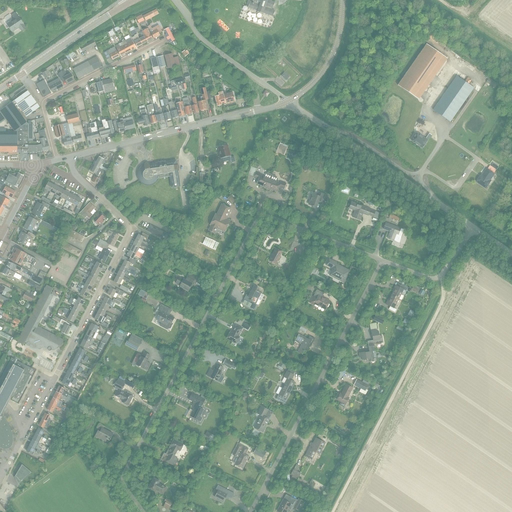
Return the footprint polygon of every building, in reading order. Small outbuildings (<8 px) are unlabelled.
[(253,0),(253,1),(253,3),(250,2),(248,7),(257,11),(257,12),(263,14),(263,13),(273,16),(275,11),(271,10),(272,8),(273,8),(274,2),(271,1),(271,0),(253,0)] [(14,19),(7,24),(12,32),(19,27),(22,31),(25,28),(23,25),(23,24),(16,13),(12,15),(14,19)] [(136,18),(139,23),(144,20),(141,15),(136,18)] [(150,25),(147,26),(154,38),(160,35),(159,33),(161,32),(158,26),(152,29),(150,25)] [(144,36),(147,42),(153,39),(147,29),(142,31),(144,36)] [(147,42),(144,36),(142,31),(138,33),(139,34),(140,34),(142,37),(139,39),(142,44),(147,42)] [(170,31),(164,34),(169,43),(174,40),(170,31)] [(139,39),(137,34),(134,35),(135,36),(132,38),(137,47),(142,44),(139,39)] [(136,48),(132,40),(130,37),(127,39),(125,40),(126,43),(130,50),(136,48)] [(83,52),(96,45),(93,40),(77,48),(80,53),(82,51),(83,52)] [(130,50),(126,43),(125,40),(120,43),(125,53),(130,50)] [(120,56),(125,53),(120,43),(115,46),(120,56)] [(426,44),(398,85),(418,100),(447,58),(426,44)] [(107,51),(103,53),(107,59),(111,57),(112,60),(119,56),(116,51),(114,47),(107,51)] [(68,54),(71,58),(78,54),(75,49),(68,54)] [(172,53),(164,55),(168,68),(180,65),(178,56),(173,58),(172,53)] [(73,69),(78,79),(102,66),(97,56),(73,69)] [(157,57),(160,67),(165,66),(163,56),(157,57)] [(64,71),(58,74),(62,80),(64,79),(67,84),(74,80),(70,74),(67,76),(64,71)] [(284,72),(281,76),(286,80),(289,77),(284,72)] [(456,77),(433,109),(450,121),(473,88),(456,77)] [(58,78),(48,84),(52,92),(63,86),(58,78)] [(104,93),(115,90),(112,78),(102,81),(96,82),(98,92),(104,91),(104,93)] [(42,97),(51,93),(44,80),(36,84),(42,97)] [(12,102),(15,100),(26,117),(39,107),(32,97),(26,88),(16,96),(17,98),(12,102)] [(233,93),(223,95),(223,91),(218,92),(219,95),(215,96),(217,106),(221,105),(221,104),(225,103),(226,103),(235,101),(233,93)] [(204,109),(207,108),(204,96),(200,97),(201,101),(198,102),(200,110),(201,110),(201,111),(204,110),(204,109)] [(190,105),(189,102),(188,100),(183,101),(186,114),(192,113),(190,105)] [(172,118),(178,116),(176,109),(174,110),(172,101),(168,102),(169,105),(171,111),(170,111),(172,118)] [(28,138),(28,124),(11,102),(0,110),(0,122),(5,119),(15,132),(0,131),(0,151),(8,152),(8,154),(16,154),(16,153),(19,153),(19,152),(19,146),(23,146),(23,138),(28,138)] [(185,115),(183,108),(184,107),(182,102),(176,104),(177,109),(179,116),(185,115)] [(157,122),(155,115),(153,115),(151,109),(154,109),(152,104),(147,105),(151,123),(157,122)] [(158,122),(164,120),(162,113),(159,114),(157,104),(154,105),(158,122)] [(165,120),(171,118),(169,111),(167,112),(165,106),(162,107),(163,113),(165,120)] [(146,111),(145,107),(140,109),(140,112),(141,113),(142,118),(138,119),(139,124),(143,123),(144,125),(150,124),(147,114),(145,115),(145,112),(146,111)] [(72,123),(79,121),(77,113),(66,116),(68,124),(70,133),(71,133),(72,138),(72,137),(74,143),(82,141),(80,134),(79,134),(79,135),(75,136),(72,123)] [(135,128),(133,121),(132,117),(125,119),(125,116),(122,117),(122,118),(125,130),(135,128)] [(126,130),(125,130),(122,118),(119,119),(120,122),(117,123),(117,120),(113,121),(115,129),(118,128),(119,132),(126,130)] [(99,129),(98,129),(98,130),(99,130),(100,136),(108,134),(115,133),(111,120),(106,122),(105,119),(102,120),(103,127),(102,127),(98,128),(99,129)] [(43,151),(38,133),(34,134),(36,141),(33,141),(33,123),(31,123),(31,120),(28,120),(28,124),(28,138),(28,153),(36,153),(43,151)] [(90,125),(93,138),(99,137),(98,131),(96,122),(90,123),(90,125)] [(62,124),(54,126),(57,137),(62,135),(64,135),(62,124)] [(38,133),(43,151),(49,149),(44,129),(38,131),(38,133)] [(67,134),(64,135),(62,135),(64,145),(73,143),(71,138),(72,138),(71,133),(70,133),(67,134)] [(431,134),(430,134),(429,133),(425,138),(417,133),(411,141),(422,148),(431,134)] [(22,153),(28,153),(28,138),(23,138),(23,146),(19,146),(19,152),(19,153),(22,153)] [(225,156),(230,155),(228,145),(218,147),(221,162),(226,161),(225,156)] [(96,161),(103,165),(107,157),(103,155),(102,158),(99,156),(96,161)] [(177,187),(177,186),(180,186),(177,169),(179,169),(178,165),(176,165),(176,160),(165,162),(165,161),(164,162),(163,162),(162,162),(161,163),(160,162),(160,163),(159,162),(158,163),(157,163),(156,163),(149,164),(149,163),(148,163),(145,163),(144,164),(144,165),(143,166),(141,167),(140,168),(139,169),(139,171),(138,172),(138,173),(138,175),(138,176),(139,178),(139,179),(140,180),(141,181),(142,182),(143,183),(144,184),(146,184),(147,184),(149,184),(150,184),(151,184),(153,183),(154,182),(155,181),(156,180),(157,179),(157,178),(158,176),(159,176),(160,177),(160,176),(161,177),(162,176),(163,177),(163,176),(164,176),(165,175),(166,176),(166,175),(167,176),(168,175),(169,176),(170,174),(172,187),(175,186),(175,187),(176,187),(177,187)] [(102,166),(103,165),(96,161),(94,165),(102,169),(106,171),(107,169),(102,166)] [(106,171),(102,169),(94,165),(91,171),(95,174),(95,175),(98,176),(99,174),(100,171),(102,173),(103,171),(106,173),(106,171)] [(253,177),(256,169),(253,167),(251,166),(248,175),(250,175),(250,176),(253,177)] [(479,177),(477,181),(485,187),(490,180),(489,180),(493,174),(486,170),(480,178),(479,177)] [(264,176),(260,175),(261,173),(255,171),(253,177),(258,179),(256,183),(263,185),(262,186),(266,188),(271,175),(267,173),(264,174),(264,176)] [(10,174),(9,174),(5,172),(3,172),(0,177),(6,180),(6,181),(11,183),(10,184),(17,187),(23,176),(18,173),(17,175),(14,174),(13,176),(10,174)] [(281,181),(280,182),(277,181),(278,179),(276,176),(271,175),(266,188),(271,189),(271,188),(277,191),(279,187),(284,188),(286,183),(281,181)] [(97,184),(100,178),(94,176),(92,181),(97,184)] [(0,177),(0,188),(1,189),(0,190),(0,191),(12,198),(17,188),(5,181),(6,180),(0,177)] [(50,192),(53,185),(48,182),(44,189),(50,192)] [(59,188),(54,185),(53,185),(50,192),(55,194),(59,188)] [(64,190),(60,188),(59,188),(55,194),(61,197),(64,190)] [(66,200),(70,193),(64,190),(61,197),(66,200)] [(72,203),(76,196),(70,193),(66,200),(72,203)] [(318,201),(321,203),(324,195),(318,193),(317,196),(312,194),(308,204),(316,207),(318,201)] [(0,215),(3,210),(4,208),(6,205),(7,206),(10,200),(8,200),(0,195),(0,215)] [(227,199),(232,203),(235,200),(230,195),(227,199)] [(82,203),(80,202),(81,199),(76,196),(72,203),(78,206),(76,208),(79,209),(82,203)] [(353,199),(352,202),(373,210),(374,207),(353,199)] [(37,201),(31,212),(39,216),(44,206),(48,209),(50,205),(42,201),(41,203),(37,201)] [(87,216),(89,218),(92,214),(90,212),(95,207),(92,205),(93,204),(90,202),(79,213),(85,219),(87,216)] [(375,211),(370,209),(351,202),(349,208),(355,210),(352,217),(360,219),(362,213),(373,217),(375,211)] [(210,224),(211,225),(209,229),(214,232),(216,227),(224,231),(229,220),(225,219),(230,209),(222,204),(217,215),(215,214),(210,224)] [(97,228),(99,230),(103,225),(101,223),(106,218),(103,216),(104,215),(102,212),(94,220),(99,225),(97,228)] [(24,227),(31,231),(36,221),(40,223),(42,220),(35,216),(34,219),(29,217),(24,227)] [(385,223),(383,229),(389,232),(387,238),(393,240),(394,239),(399,241),(403,229),(400,228),(385,223)] [(147,230),(168,241),(171,235),(150,224),(147,230)] [(98,242),(100,243),(107,247),(109,244),(112,246),(116,239),(118,235),(109,230),(107,234),(111,236),(107,243),(100,239),(98,242)] [(30,240),(31,238),(34,239),(36,236),(28,232),(27,235),(21,232),(20,235),(21,236),(18,241),(29,247),(31,243),(29,242),(30,240)] [(144,237),(147,239),(149,236),(142,232),(141,235),(138,234),(135,239),(141,242),(147,246),(149,244),(142,240),(144,237)] [(205,237),(202,244),(213,249),(217,242),(205,237)] [(147,246),(141,242),(135,239),(132,245),(138,248),(139,245),(143,247),(146,248),(147,246)] [(64,241),(60,247),(67,251),(70,245),(64,241)] [(107,247),(100,243),(98,242),(97,245),(103,249),(98,258),(105,261),(110,252),(106,250),(107,247)] [(70,245),(67,251),(79,257),(82,251),(70,245)] [(137,251),(138,248),(132,245),(130,250),(135,253),(142,256),(143,254),(137,251)] [(19,264),(25,253),(15,248),(15,249),(13,248),(11,251),(13,252),(12,255),(10,254),(8,258),(10,258),(9,259),(19,264)] [(269,260),(275,264),(278,260),(279,260),(280,257),(280,256),(282,252),(275,248),(269,260)] [(142,256),(135,253),(130,250),(127,255),(130,257),(133,258),(134,255),(141,259),(141,257),(142,256)] [(25,253),(19,264),(23,266),(28,269),(30,270),(36,259),(25,253)] [(137,260),(133,258),(130,257),(128,261),(130,263),(134,265),(137,260)] [(339,279),(343,281),(348,271),(342,268),(335,265),(336,263),(329,259),(326,265),(333,268),(330,274),(334,277),(338,280),(339,279)] [(130,263),(128,261),(124,260),(122,265),(128,268),(134,271),(138,274),(139,272),(135,269),(129,266),(130,263)] [(15,268),(20,271),(21,268),(9,261),(6,266),(14,271),(15,268)] [(92,266),(94,267),(100,270),(103,265),(97,262),(95,265),(90,263),(89,265),(92,266)] [(134,271),(128,268),(122,265),(119,270),(125,273),(126,271),(133,274),(134,271)] [(91,272),(89,271),(87,274),(79,270),(81,267),(79,266),(76,272),(84,275),(87,277),(88,278),(94,281),(97,276),(91,272)] [(23,277),(21,276),(5,267),(2,273),(7,276),(9,273),(14,276),(13,277),(19,280),(20,281),(22,278),(23,279),(23,277)] [(100,270),(94,267),(91,272),(97,276),(100,270)] [(123,276),(125,273),(119,270),(116,276),(122,279),(128,282),(130,280),(123,276)] [(43,279),(46,274),(41,271),(38,276),(43,279)] [(188,291),(190,287),(192,288),(198,275),(190,271),(185,280),(183,279),(179,277),(176,282),(180,285),(179,286),(188,291)] [(44,280),(42,279),(35,275),(32,280),(40,284),(40,283),(41,284),(44,280)] [(119,284),(122,279),(116,276),(113,281),(119,284)] [(92,286),(94,281),(88,278),(85,283),(92,286)] [(119,288),(131,294),(135,286),(134,286),(134,285),(128,282),(127,285),(131,287),(132,288),(132,289),(131,288),(130,290),(121,285),(119,288)] [(89,291),(92,286),(85,283),(84,286),(79,284),(78,286),(83,288),(89,291)] [(9,291),(10,289),(3,285),(2,286),(0,285),(0,293),(1,294),(3,290),(4,291),(5,290),(7,292),(8,290),(9,291)] [(38,327),(37,326),(38,324),(38,322),(39,321),(39,320),(39,319),(40,318),(40,317),(42,316),(42,315),(43,314),(43,313),(45,309),(47,303),(48,302),(50,299),(51,298),(52,297),(51,295),(50,294),(53,288),(47,285),(46,286),(45,287),(44,288),(44,289),(44,290),(40,297),(39,299),(38,301),(37,303),(36,305),(35,307),(34,308),(33,309),(33,310),(33,311),(30,318),(29,318),(28,319),(28,320),(27,322),(26,324),(25,325),(25,326),(24,327),(24,328),(23,331),(22,332),(21,333),(21,334),(20,335),(17,342),(24,345),(25,341),(26,342),(27,342),(27,343),(26,343),(26,344),(26,345),(27,345),(27,346),(28,346),(29,346),(29,345),(30,346),(31,347),(32,347),(33,347),(34,348),(35,348),(36,348),(37,348),(38,349),(39,349),(40,349),(41,349),(41,348),(42,348),(42,347),(43,347),(44,347),(45,347),(46,347),(48,348),(48,349),(48,350),(49,350),(49,351),(50,351),(51,350),(51,349),(52,349),(54,349),(55,349),(56,349),(56,348),(58,347),(58,346),(60,347),(64,340),(62,339),(61,338),(60,338),(59,337),(58,337),(55,336),(54,335),(53,334),(52,334),(51,333),(42,329),(42,328),(41,327),(39,327),(38,327)] [(264,295),(260,293),(256,290),(257,287),(254,285),(248,295),(246,294),(244,299),(249,302),(250,301),(255,303),(257,299),(261,301),(264,295)] [(403,296),(401,294),(403,289),(406,291),(407,288),(401,285),(400,287),(395,285),(393,289),(394,289),(391,295),(398,299),(401,300),(403,296)] [(89,291),(83,288),(78,286),(77,288),(81,291),(80,294),(86,297),(89,291)] [(117,288),(116,290),(110,287),(107,294),(113,297),(115,292),(122,296),(124,292),(117,288)] [(322,297),(324,293),(316,289),(314,294),(313,296),(309,302),(314,305),(315,303),(319,305),(319,306),(325,309),(327,307),(328,307),(329,305),(329,304),(328,303),(330,301),(322,297)] [(22,297),(32,302),(35,297),(33,296),(25,292),(22,297)] [(398,299),(391,295),(388,301),(388,300),(386,304),(390,306),(388,309),(395,312),(396,309),(394,308),(398,299)] [(70,300),(81,306),(84,301),(78,297),(77,300),(71,297),(70,300)] [(102,302),(108,305),(111,300),(105,297),(102,302)] [(81,306),(70,300),(69,299),(67,302),(74,305),(73,308),(79,311),(81,306)] [(106,311),(108,305),(102,302),(100,308),(106,311)] [(172,323),(171,323),(173,318),(165,314),(168,307),(161,304),(157,310),(160,311),(156,319),(162,322),(160,325),(167,329),(170,328),(172,323)] [(76,316),(79,311),(73,308),(70,313),(76,316)] [(103,316),(106,311),(100,308),(97,313),(103,316)] [(73,322),(76,316),(70,313),(67,319),(73,322)] [(105,317),(103,316),(97,313),(94,318),(101,322),(100,324),(106,327),(108,324),(103,322),(105,317)] [(67,322),(61,319),(54,315),(52,318),(53,318),(52,319),(59,323),(64,326),(61,331),(67,334),(71,327),(66,324),(67,322)] [(11,324),(10,326),(17,329),(21,321),(14,318),(12,322),(16,324),(15,326),(11,324)] [(375,332),(375,329),(377,329),(376,322),(369,324),(370,330),(371,330),(371,335),(372,335),(373,340),(367,341),(369,352),(364,353),(364,352),(359,353),(359,357),(362,357),(362,360),(367,359),(368,362),(371,361),(372,362),(374,362),(374,361),(375,361),(373,353),(373,351),(375,351),(374,344),(375,343),(375,344),(383,343),(382,336),(379,336),(378,331),(375,332)] [(101,327),(98,326),(92,323),(89,328),(95,332),(97,329),(99,330),(101,327)] [(231,333),(228,339),(232,341),(236,343),(239,337),(238,336),(242,328),(236,325),(232,333),(231,333)] [(98,333),(95,332),(89,328),(86,334),(93,338),(95,339),(98,333)] [(95,339),(93,338),(86,334),(83,340),(90,343),(92,344),(95,339)] [(298,334),(294,341),(301,345),(297,352),(302,354),(303,351),(304,351),(304,350),(309,349),(309,347),(310,344),(311,344),(314,338),(309,336),(307,338),(298,334)] [(129,339),(126,345),(136,350),(139,345),(129,339)] [(87,349),(90,343),(83,340),(80,345),(87,349)] [(76,353),(82,357),(85,351),(80,348),(78,351),(77,351),(76,353)] [(136,365),(146,370),(150,363),(147,362),(148,360),(147,359),(150,355),(144,352),(142,356),(140,356),(136,365)] [(79,362),(82,357),(76,353),(74,356),(75,357),(74,360),(79,362)] [(28,374),(31,369),(12,358),(0,379),(0,447),(3,449),(5,449),(7,449),(9,448),(10,447),(11,446),(12,442),(12,440),(12,438),(12,434),(11,431),(8,425),(9,425),(6,420),(3,416),(2,415),(7,406),(10,400),(12,397),(15,399),(18,393),(20,394),(30,375),(28,374)] [(225,359),(223,364),(230,368),(231,367),(233,363),(225,359)] [(76,368),(79,362),(74,360),(72,363),(71,362),(70,365),(76,368)] [(207,375),(217,381),(222,372),(221,372),(223,367),(217,364),(215,369),(214,368),(213,370),(210,369),(207,375)] [(73,374),(76,368),(70,365),(68,367),(69,368),(68,371),(73,374)] [(279,387),(276,393),(279,394),(276,399),(284,403),(286,398),(287,398),(295,382),(291,380),(294,374),(286,370),(283,376),(287,378),(282,388),(279,387)] [(70,379),(73,374),(68,371),(66,374),(65,373),(64,376),(70,379)] [(67,385),(70,379),(64,376),(62,379),(63,379),(62,382),(67,385)] [(354,384),(365,390),(368,385),(357,379),(354,384)] [(126,393),(121,391),(125,385),(117,380),(114,385),(119,388),(118,389),(115,395),(123,399),(121,402),(128,405),(133,395),(127,392),(126,393)] [(336,399),(345,404),(349,398),(347,397),(352,387),(346,384),(341,394),(340,393),(336,399)] [(73,398),(68,395),(65,393),(64,394),(62,393),(65,388),(59,385),(56,391),(67,397),(72,400),(73,398)] [(72,400),(67,397),(56,391),(53,397),(58,400),(60,398),(71,404),(73,400),(72,400)] [(200,408),(201,405),(202,405),(205,400),(205,399),(200,397),(192,393),(188,399),(194,402),(192,406),(194,407),(190,416),(201,421),(202,418),(200,417),(203,409),(200,408)] [(56,405),(58,400),(53,397),(50,403),(60,409),(63,410),(65,408),(59,405),(58,406),(56,405)] [(63,410),(60,409),(50,403),(47,409),(52,412),(55,407),(57,408),(57,409),(59,411),(59,412),(62,414),(63,410)] [(263,432),(269,419),(264,417),(268,410),(261,406),(257,414),(261,415),(254,428),(263,432)] [(42,419),(49,423),(51,419),(48,418),(50,415),(45,413),(42,419)] [(47,426),(49,423),(42,419),(38,425),(43,428),(45,425),(47,426)] [(113,434),(103,429),(104,426),(99,424),(96,429),(98,430),(95,435),(105,441),(106,439),(109,440),(113,434)] [(34,433),(41,437),(44,431),(38,428),(37,431),(36,430),(34,433)] [(50,442),(46,439),(43,438),(41,437),(34,433),(33,436),(34,437),(32,440),(38,442),(40,444),(42,440),(49,444),(50,442)] [(305,456),(312,460),(315,452),(319,454),(325,442),(316,437),(313,443),(312,442),(305,456)] [(167,454),(164,460),(173,465),(176,458),(174,456),(177,450),(180,451),(183,445),(181,444),(181,443),(173,439),(170,446),(171,446),(167,454)] [(35,448),(38,442),(32,440),(31,443),(30,442),(28,445),(35,448)] [(248,449),(242,446),(238,443),(232,454),(238,457),(235,464),(242,468),(248,456),(245,455),(248,449)] [(32,454),(35,448),(28,445),(27,447),(28,448),(26,451),(32,454)] [(256,448),(254,453),(263,458),(265,452),(256,448)] [(22,464),(14,477),(13,476),(13,475),(20,486),(20,485),(19,484),(31,472),(22,464)] [(290,474),(297,478),(300,473),(293,469),(290,474)] [(158,483),(160,481),(154,477),(152,480),(148,488),(154,491),(155,490),(163,494),(166,488),(158,483)] [(218,500),(222,502),(226,495),(227,495),(229,491),(218,485),(216,489),(218,490),(215,497),(219,499),(218,500)] [(297,500),(295,499),(290,496),(287,501),(283,499),(277,511),(279,511),(286,511),(288,508),(290,509),(291,507),(298,510),(303,501),(298,498),(297,500)] [(172,501),(166,498),(164,502),(165,502),(163,507),(168,510),(172,501)]
